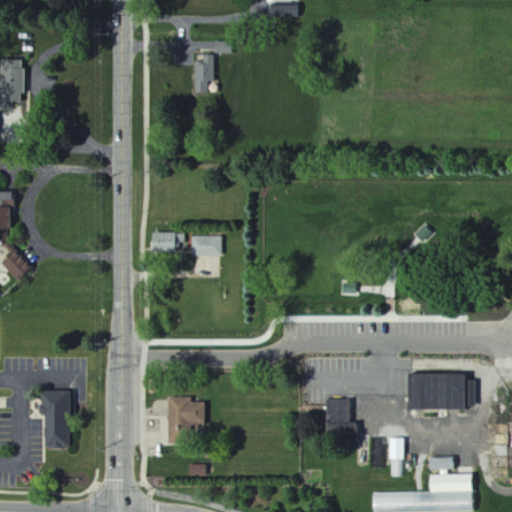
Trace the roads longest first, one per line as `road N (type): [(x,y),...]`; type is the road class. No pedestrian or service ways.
road 1 (tertiary): [(122,0),(122,381)]
road 2 (tertiary): [(122,381),(120,511)]
